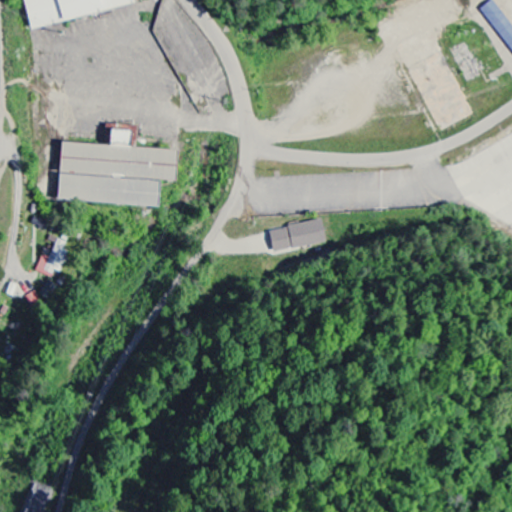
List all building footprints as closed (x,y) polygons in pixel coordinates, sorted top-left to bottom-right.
[(21,0),(27,29),(133,7),(131,0),(21,0)] [(481,8),(499,38),(511,31),(494,0),(481,8)] [(57,144),(54,201),(155,207),(157,182),(172,183),(174,152),(134,150),(135,128),(125,127),(124,133),(105,131),(105,147),(57,144)] [(267,231),(271,256),(326,247),(322,222),(267,231)] [(52,252),(45,249),(34,272),(53,280),(69,245),(57,240),(52,252)]
